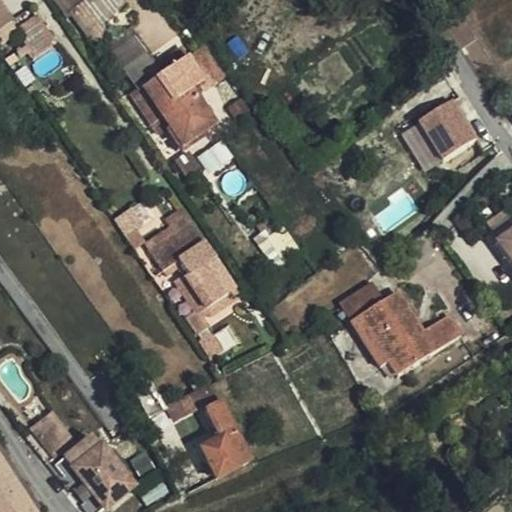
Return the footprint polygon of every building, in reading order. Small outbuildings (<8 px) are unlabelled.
[(2,0),(0,0),(0,26),(15,16),(2,0)] [(89,23),(111,7),(106,0),(41,0),(55,19),(60,16),(74,34),(78,32),(89,50),(96,45),(89,23)] [(106,37),(96,45),(114,72),(136,58),(145,51),(127,24),(106,37)] [(43,48),(34,35),(16,48),(24,60),(43,48)] [(136,58),(114,72),(129,96),(134,92),(153,120),(174,151),(205,130),(181,95),(195,85),(171,52),(157,60),(163,70),(150,78),(144,69),(136,58)] [(157,60),(144,69),(150,78),(163,70),(157,60)] [(134,92),(129,96),(124,99),(142,126),(153,120),(134,92)] [(423,170),(481,143),(461,100),(402,128),(423,170)] [(178,229),(152,245),(166,266),(178,285),(183,281),(203,310),(224,297),(178,229)] [(511,236),(493,250),(511,275),(511,236)] [(166,266),(152,245),(135,257),(149,278),(166,266)] [(194,316),(203,310),(183,281),(178,285),(175,286),(194,316)] [(326,311),(338,330),(371,308),(359,290),(326,311)] [(371,308),(338,330),(369,375),(378,369),(387,383),(450,341),(436,321),(411,338),(385,299),(371,308)] [(158,415),(123,365),(119,368),(122,374),(117,377),(128,394),(122,398),(141,424),(158,415)] [(206,411),(191,418),(203,442),(187,452),(205,486),(238,469),(206,411)] [(49,464),(52,467),(66,456),(40,421),(18,439),(42,468),(49,464)] [(66,456),(68,458),(82,448),(80,446),(66,456)] [(82,448),(68,458),(75,468),(89,457),(82,448)] [(52,467),(53,468),(68,458),(66,456),(52,467)] [(61,479),(87,511),(103,511),(121,498),(89,457),(75,468),(61,479)] [(68,458),(53,468),(61,479),(75,468),(68,458)] [(143,478),(135,467),(124,473),(131,485),(143,478)] [(0,496),(10,511),(17,511),(0,485),(0,496)] [(0,511),(10,511),(0,496),(0,511)]
